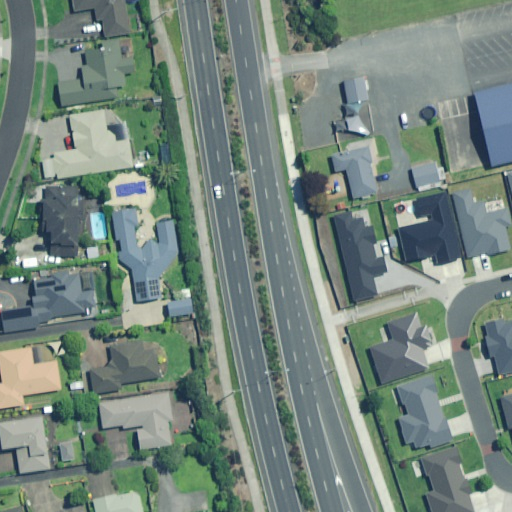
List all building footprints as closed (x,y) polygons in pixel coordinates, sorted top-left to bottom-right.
[(128,35),(123,0),(71,0),(73,12),(94,10),(96,21),(101,21),(103,38),(128,35)] [(121,60),(118,40),(101,43),(102,50),(85,53),(87,66),(82,67),(84,79),(57,84),(61,108),(103,101),(102,90),(125,87),(123,75),(134,73),(132,58),(121,60)] [(371,99),(366,78),(345,83),(349,104),(371,99)] [(511,84),(477,93),(492,167),(511,162),(511,84)] [(107,133),(103,111),(70,116),(75,151),(41,156),(45,179),(57,177),(57,179),(132,168),(128,141),(115,143),(113,132),(107,133)] [(375,164),(370,145),(333,154),(338,172),(349,170),(355,199),(379,193),(372,164),(375,164)] [(443,182),(438,162),(414,167),(418,188),(443,182)] [(77,247),(84,190),(46,185),(41,221),(52,223),(50,244),(77,247)] [(470,189),(451,193),(466,257),(487,252),(488,255),(509,250),(504,228),(511,226),(506,209),(486,213),(483,201),(473,203),(470,189)] [(460,259),(445,193),(416,200),(420,217),(430,214),(432,220),(398,228),(406,262),(435,255),(437,264),(460,259)] [(158,283),(178,253),(174,221),(158,223),(160,244),(151,240),(143,258),(140,256),(133,209),(111,212),(119,260),(130,270),(137,302),(161,297),(158,283)] [(350,212),(333,216),(352,301),(376,296),(377,295),(372,276),(386,273),(382,257),(375,259),(372,245),(376,244),(372,226),(364,228),(361,218),(352,220),(350,212)] [(29,258),(15,259),(15,268),(29,268),(29,258)] [(71,276),(64,273),(51,275),(51,277),(32,280),(36,306),(15,309),(18,331),(39,328),(38,323),(53,321),(53,318),(95,312),(92,291),(73,294),(71,276)] [(193,315),(192,300),(168,303),(169,317),(193,315)] [(369,348),(381,384),(428,369),(421,350),(431,347),(425,327),(420,328),(415,314),(387,323),(392,340),(369,348)] [(502,319),(484,324),(487,337),(485,338),(490,357),(494,356),(499,376),(511,372),(511,321),(504,324),(502,319)] [(159,379),(154,341),(120,345),(121,350),(110,352),(112,367),(90,370),(93,395),(121,391),(120,384),(159,379)] [(33,366),(30,348),(0,352),(0,370),(2,384),(0,383),(0,409),(23,406),(21,396),(60,390),(56,362),(33,366)] [(430,375),(396,387),(402,405),(404,404),(408,415),(398,418),(406,444),(414,441),(416,448),(428,444),(430,448),(452,441),(444,418),(442,418),(434,394),(436,393),(430,375)] [(172,420),(168,393),(98,404),(102,429),(122,426),(123,429),(136,427),(140,451),(171,446),(167,421),(172,420)] [(511,394),(500,398),(508,429),(511,427),(511,394)] [(46,446),(41,417),(0,423),(0,450),(15,449),(19,474),(61,468),(60,463),(74,461),(71,442),(46,446)] [(460,464),(455,447),(420,459),(426,476),(428,475),(434,492),(425,495),(431,511),(473,511),(468,496),(470,495),(466,480),(463,481),(458,465),(460,464)] [(141,511),(137,493),(93,502),(95,511),(141,511)]
